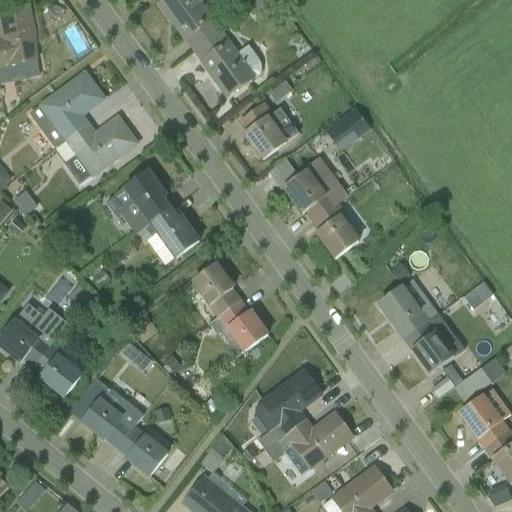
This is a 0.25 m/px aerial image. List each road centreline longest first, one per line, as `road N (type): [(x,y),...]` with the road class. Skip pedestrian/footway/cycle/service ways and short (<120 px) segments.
road 1 (residential): [(460,511),(86,0)]
road 2 (residential): [(0,421),(113,511)]
